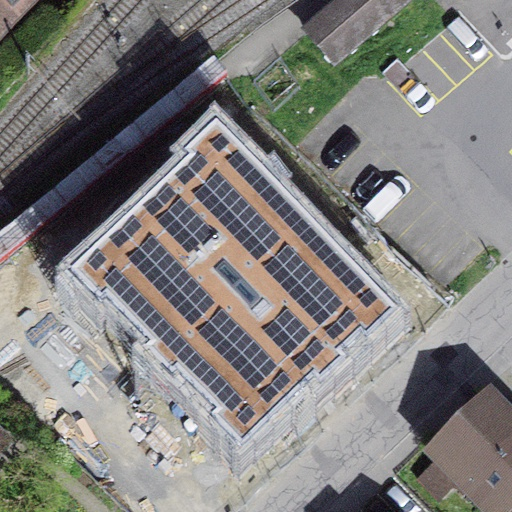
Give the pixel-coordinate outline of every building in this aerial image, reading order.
[(0,0),(0,29),(29,0),(0,0)] [(344,0),(306,33),(334,65),(388,19),(389,19),(411,0),(344,0)] [(247,465),(391,326),(220,152),(76,286),(247,465)] [(437,459),(487,511),(505,511),(511,505),(511,429),(491,407),(437,459)] [(165,511),(151,497),(136,511),(165,511)]
